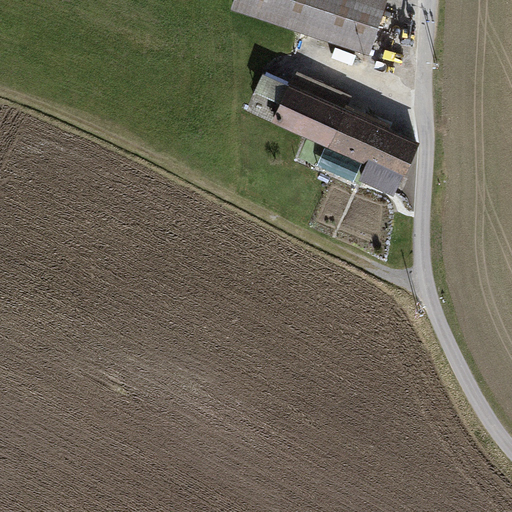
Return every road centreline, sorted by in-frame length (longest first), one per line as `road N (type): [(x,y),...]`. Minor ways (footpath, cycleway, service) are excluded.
road 1 (track): [(428,294),(0,92)]
road 2 (track): [(511,451),(450,349),(422,263),(430,0)]
